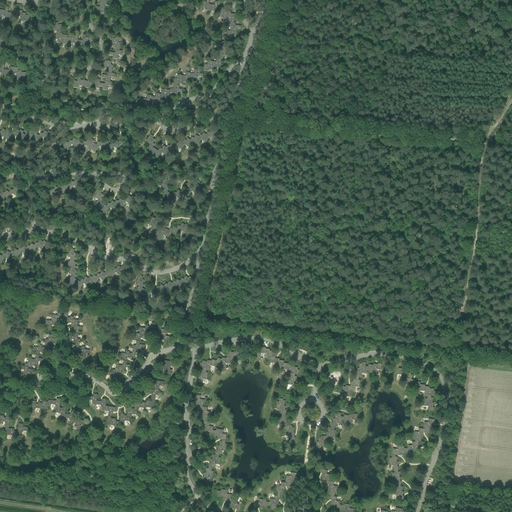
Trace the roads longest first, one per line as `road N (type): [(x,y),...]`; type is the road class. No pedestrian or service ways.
road 1 (track): [(242,120),(511,144)]
road 2 (track): [(473,258),(483,145),(511,102)]
